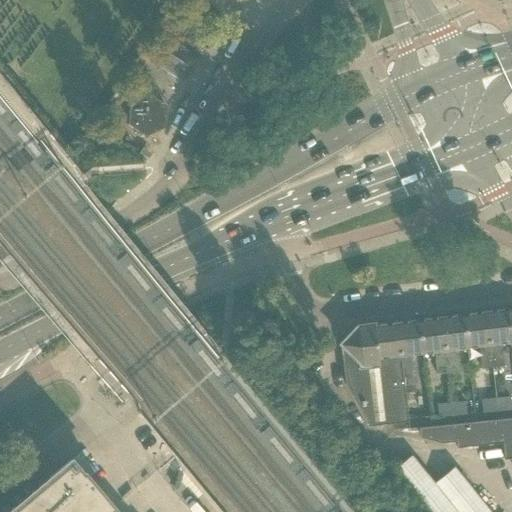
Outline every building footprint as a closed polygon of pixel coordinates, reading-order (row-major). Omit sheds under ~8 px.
[(129,123),(145,134),(162,126),(163,106),(148,95),(131,103),(129,123)] [(107,113),(116,118),(122,110),(113,104),(107,113)] [(413,382),(411,352),(475,348),(482,368),(493,367),(494,396),(481,401),(482,418),(511,416),(511,313),(419,319),(381,322),(334,338),(340,357),(341,360),(359,415),(359,404),(365,424),(407,421),(405,385),(413,382)] [(467,402),(437,403),(438,418),(468,417),(467,402)] [(511,417),(421,426),(422,441),(456,438),(457,446),(501,442),(502,457),(511,456),(511,417)] [(491,511),(455,464),(433,481),(411,453),(393,467),(428,511),(491,511)] [(115,511),(112,507),(82,471),(81,472),(71,461),(71,460),(49,478),(46,475),(46,476),(48,479),(41,485),(38,482),(38,483),(40,486),(8,511),(115,511)]
